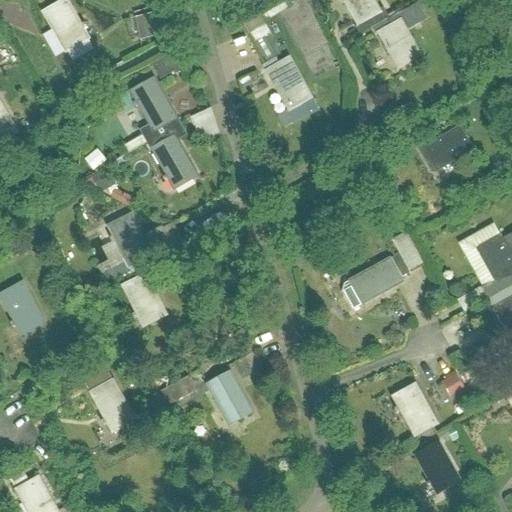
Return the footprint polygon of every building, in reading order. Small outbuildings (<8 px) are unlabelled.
[(374,28),(388,20),(382,11),(379,13),(371,0),(342,0),(349,12),(357,27),(362,24),(366,22),(371,30),(374,28)] [(83,33),(88,30),(85,25),(81,28),(67,2),(45,15),(67,54),(88,41),(83,33)] [(147,43),(167,39),(162,17),(143,20),(147,43)] [(392,27),(388,20),(374,28),(385,47),(395,66),(400,63),(404,61),(407,65),(414,61),(420,58),(411,40),(401,22),(396,25),(392,27)] [(263,39),(274,64),(284,59),(273,34),(263,39)] [(289,112),(310,100),(289,62),(268,74),(289,112)] [(181,128),(155,82),(133,94),(138,103),(134,105),(136,109),(140,107),(150,126),(141,131),(149,145),(180,128),(181,128)] [(0,143),(17,134),(0,104),(0,143)] [(185,137),(180,128),(149,145),(149,146),(167,177),(163,179),(165,184),(170,182),(175,190),(196,178),(176,142),(185,137)] [(433,174),(471,153),(459,132),(421,153),(433,174)] [(131,144),(126,147),(132,158),(137,155),(131,144)] [(94,155),(86,161),(93,170),(101,164),(94,155)] [(129,269),(152,257),(132,217),(110,229),(114,239),(110,241),(112,246),(116,244),(129,269)] [(414,237),(401,243),(416,275),(429,268),(414,237)] [(511,258),(510,256),(500,239),(489,245),(478,252),(488,268),(497,285),(490,289),(484,292),(489,301),(506,292),(511,287),(511,258)] [(399,255),(344,286),(342,294),(351,312),(402,284),(400,280),(410,274),(399,255)] [(143,328),(166,317),(147,278),(123,289),(136,315),(132,317),(135,322),(139,320),(143,328)] [(24,337),(45,325),(23,286),(1,298),(15,324),(11,327),(13,331),(18,328),(24,337)] [(511,287),(506,292),(489,301),(493,309),(503,325),(511,341),(511,287)] [(229,426),(251,414),(230,376),(208,388),(229,426)] [(113,434),(135,422),(114,383),(91,396),(105,421),(101,423),(104,428),(108,426),(113,434)] [(465,383),(449,387),(454,409),(470,405),(465,383)] [(414,440),(437,427),(415,387),(393,399),(398,409),(393,411),(396,416),(400,414),(414,440)] [(438,497),(460,484),(437,445),(415,458),(430,483),(426,485),(429,490),(433,488),(438,497)] [(28,511),(57,511),(40,480),(17,492),(28,511)]
